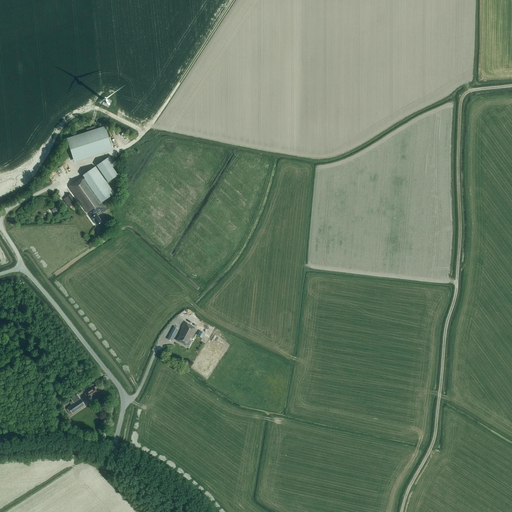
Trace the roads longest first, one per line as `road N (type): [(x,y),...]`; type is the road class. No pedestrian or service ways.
road 1 (track): [(401,511),(436,427),(458,262),(461,100),(475,89),(511,85)]
road 2 (unclassified): [(111,454),(122,393),(21,266)]
